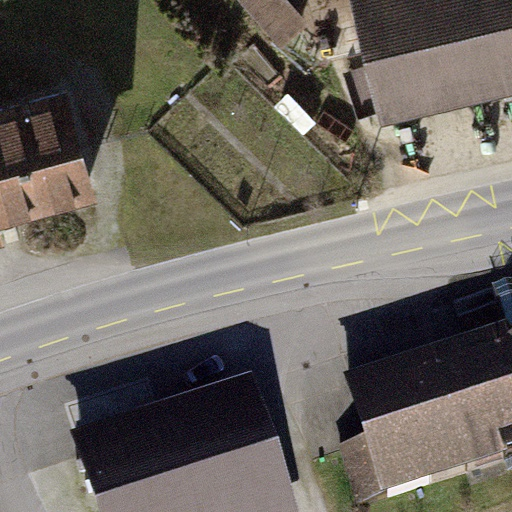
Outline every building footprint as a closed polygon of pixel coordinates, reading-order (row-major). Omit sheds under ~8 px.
[(310,19),(293,0),(247,0),(284,42),(310,19)] [(511,0),(359,0),(387,120),(511,91),(511,0)] [(0,208),(91,184),(66,92),(0,109),(0,208)] [(372,441),(344,450),(363,508),(434,485),(429,470),(511,443),(511,348),(402,384),(397,369),(353,383),(372,441)] [(258,415),(91,469),(105,511),(287,511),(289,511),(258,415)]
